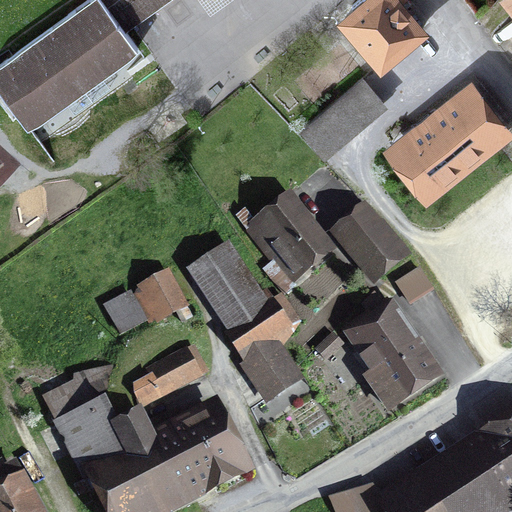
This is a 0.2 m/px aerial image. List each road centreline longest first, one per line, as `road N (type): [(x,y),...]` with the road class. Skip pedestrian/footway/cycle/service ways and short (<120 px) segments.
road 1 (residential): [(511,360),(440,411),(255,511)]
road 2 (unknown): [(199,83),(309,7)]
